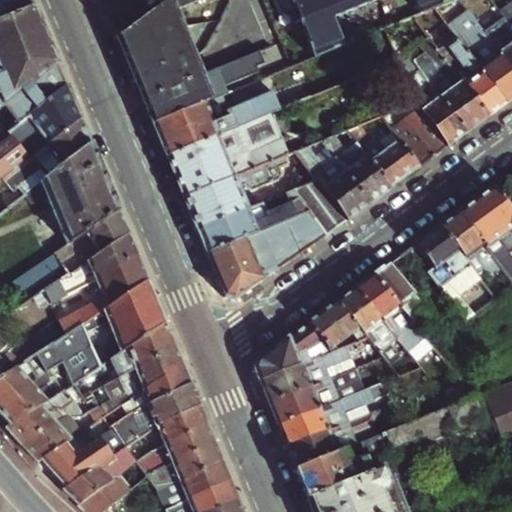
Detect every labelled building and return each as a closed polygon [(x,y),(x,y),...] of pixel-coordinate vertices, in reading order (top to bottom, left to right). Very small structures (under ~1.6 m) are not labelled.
[(0,0),(0,21),(36,7),(32,0),(0,0)] [(115,0),(121,12),(149,0),(115,0)] [(175,11),(200,0),(168,0),(116,38),(141,101),(203,76),(175,11)] [(451,0),(271,0),(278,17),(292,11),(301,34),(312,59),(363,37),(387,27),(412,17),(436,7),(451,0)] [(0,21),(0,137),(68,83),(36,7),(0,21)] [(484,34),(511,71),(511,26),(505,18),(484,34)] [(506,103),(511,99),(511,71),(484,34),(477,24),(466,32),(459,38),(480,67),(506,103)] [(429,62),(419,70),(466,133),(487,118),(452,70),(439,52),(427,36),(416,44),(429,62)] [(452,70),(487,118),(506,103),(480,67),(459,38),(439,52),(452,70)] [(263,63),(258,52),(203,76),(141,101),(151,125),(224,95),(221,88),(257,73),(254,66),(263,63)] [(466,133),(419,70),(407,53),(391,65),(399,85),(414,105),(446,148),(466,133)] [(0,184),(6,180),(30,161),(19,146),(31,137),(33,127),(48,146),(82,119),(68,83),(0,137),(0,184)] [(166,160),(239,129),(271,116),(288,109),(280,89),(230,110),(224,95),(151,125),(166,160)] [(392,133),(419,168),(446,148),(414,105),(381,118),(392,133)] [(287,157),(288,157),(281,140),(271,116),(239,129),(166,160),(183,199),(287,157)] [(92,141),(82,119),(48,146),(30,161),(6,180),(14,190),(19,187),(26,195),(92,141)] [(360,150),(390,190),(419,168),(392,133),(379,143),(373,141),(360,150)] [(322,143),(334,159),(368,205),(390,190),(360,150),(356,144),(345,152),(334,137),(322,143)] [(120,209),(92,141),(26,195),(32,203),(49,197),(66,235),(58,238),(61,244),(56,246),(58,251),(63,247),(68,244),(76,238),(120,209)] [(368,205),(334,159),(321,167),(308,148),(294,154),(314,180),(345,222),(368,205)] [(196,231),(247,209),(239,189),(245,186),(252,189),(279,178),(279,175),(281,173),(279,168),(289,163),(287,157),(183,199),(196,231)] [(325,237),(345,222),(314,180),(285,193),(295,216),(306,211),(325,237)] [(0,215),(9,208),(1,196),(5,193),(0,186),(0,215)] [(511,253),(511,212),(493,187),(458,213),(504,272),(511,281),(511,253)] [(130,235),(120,209),(76,238),(86,264),(89,262),(130,235)] [(205,254),(256,232),(247,209),(196,231),(205,254)] [(235,300),(325,237),(306,211),(295,216),(256,232),(205,254),(223,297),(235,300)] [(504,272),(458,213),(439,227),(478,276),(487,269),(495,279),(504,272)] [(482,280),(478,276),(439,227),(414,245),(434,271),(429,275),(467,323),(476,316),(461,297),(467,292),(482,280)] [(98,282),(139,256),(130,235),(89,262),(94,273),(98,282)] [(139,256),(98,282),(103,293),(87,302),(58,320),(66,336),(150,281),(139,256)] [(372,276),(414,324),(415,325),(427,315),(387,265),(372,276)] [(408,329),(414,324),(372,276),(355,289),(397,337),(420,365),(427,358),(419,348),(422,346),(408,329)] [(63,279),(42,293),(52,310),(72,298),(69,292),(63,279)] [(119,343),(122,351),(167,322),(150,281),(66,336),(51,346),(58,364),(62,374),(66,370),(72,385),(75,383),(101,365),(98,356),(91,340),(87,330),(108,317),(109,320),(119,343)] [(397,337),(355,289),(338,302),(368,337),(385,357),(401,376),(411,372),(396,354),(393,356),(390,353),(395,349),(390,343),(397,337)] [(368,337),(338,302),(308,324),(331,352),(338,350),(332,342),(350,329),(360,340),(368,337)] [(167,322),(122,351),(109,360),(118,379),(176,343),(167,322)] [(258,382),(331,352),(308,324),(260,359),(254,373),(258,382)] [(0,357),(11,349),(0,337),(0,357)] [(0,380),(39,355),(26,338),(11,349),(0,357),(0,380)] [(121,408),(124,406),(184,364),(176,343),(118,379),(109,385),(121,408)] [(338,350),(331,352),(258,382),(268,405),(358,368),(349,345),(338,350)] [(51,346),(39,355),(0,380),(0,407),(33,386),(43,376),(58,364),(51,346)] [(184,364),(124,406),(131,417),(193,384),(184,364)] [(277,427),(358,394),(354,384),(359,377),(360,373),(358,368),(268,405),(277,427)] [(0,407),(0,412),(12,425),(72,385),(66,370),(62,374),(39,393),(33,386),(0,407)] [(454,405),(437,411),(376,437),(361,443),(367,457),(373,473),(308,500),(312,511),(417,511),(402,474),(405,466),(495,430),(501,444),(511,439),(511,380),(483,393),(492,415),(485,418),(476,396),(454,405)] [(53,424),(70,420),(83,416),(91,410),(85,399),(75,383),(72,385),(12,425),(7,428),(22,445),(53,424)] [(193,384),(131,417),(119,425),(123,432),(114,436),(116,441),(121,438),(127,447),(158,427),(202,406),(193,384)] [(363,416),(375,411),(371,403),(388,396),(383,384),(358,394),(277,427),(286,448),(357,418),(360,423),(365,421),(363,416)] [(85,399),(91,410),(98,406),(92,395),(85,399)] [(437,411),(454,405),(446,395),(429,402),(437,411)] [(98,406),(91,410),(99,423),(106,418),(108,417),(101,405),(98,406)] [(202,406),(158,427),(166,444),(209,425),(202,406)] [(376,414),(375,411),(363,416),(365,421),(360,423),(357,418),(286,448),(295,471),(345,450),(361,443),(376,437),(371,427),(373,422),(378,420),(376,414)] [(39,464),(42,461),(82,435),(70,420),(53,424),(22,445),(39,464)] [(217,442),(209,425),(166,444),(168,450),(149,457),(147,453),(136,457),(139,461),(148,472),(217,442)] [(114,436),(113,432),(90,448),(53,473),(67,487),(127,447),(121,438),(116,441),(114,436)] [(82,435),(42,461),(53,473),(90,448),(83,434),(82,435)] [(224,460),(217,442),(148,472),(150,475),(160,488),(224,460)] [(106,477),(126,468),(139,461),(136,457),(127,447),(67,487),(63,490),(80,505),(106,477)] [(373,473),(367,457),(351,463),(345,450),(295,471),(308,500),(373,473)] [(232,480),(224,460),(160,488),(162,492),(169,500),(171,507),(179,503),(232,480)] [(122,488),(133,483),(126,468),(106,477),(80,505),(87,511),(99,511),(110,499),(122,488)] [(208,511),(240,498),(232,480),(179,503),(183,511),(208,511)] [(245,511),(240,498),(208,511),(245,511)]
